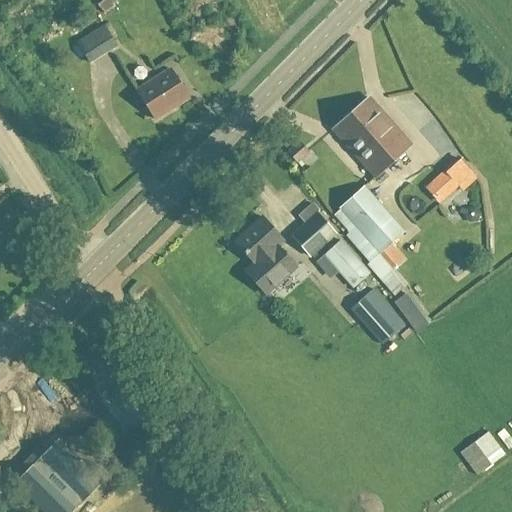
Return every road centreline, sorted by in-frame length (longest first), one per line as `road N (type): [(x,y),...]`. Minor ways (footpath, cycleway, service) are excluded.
road 1 (tertiary): [(93,271),(236,114),(357,0)]
road 2 (track): [(254,511),(109,288)]
road 3 (unclassified): [(93,271),(0,131)]
road 4 (tertiary): [(0,355),(93,271)]
